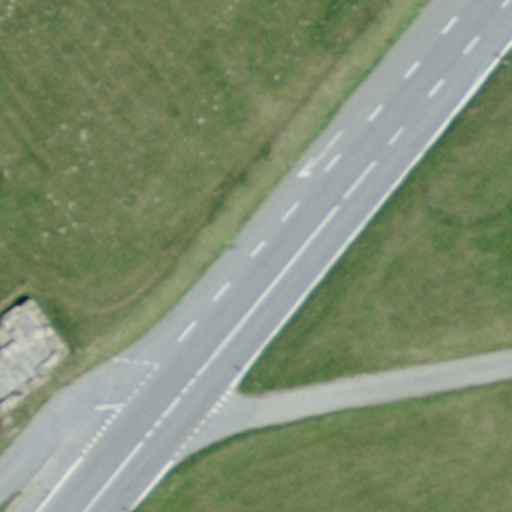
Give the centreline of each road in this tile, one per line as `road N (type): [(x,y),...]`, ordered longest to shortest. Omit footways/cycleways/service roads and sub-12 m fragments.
road 1 (primary): [(508,0),(164,411)]
road 2 (track): [(511,359),(239,414),(164,411)]
road 3 (residential): [(164,411),(95,402),(45,418),(0,475)]
road 4 (primary): [(164,411),(81,511)]
